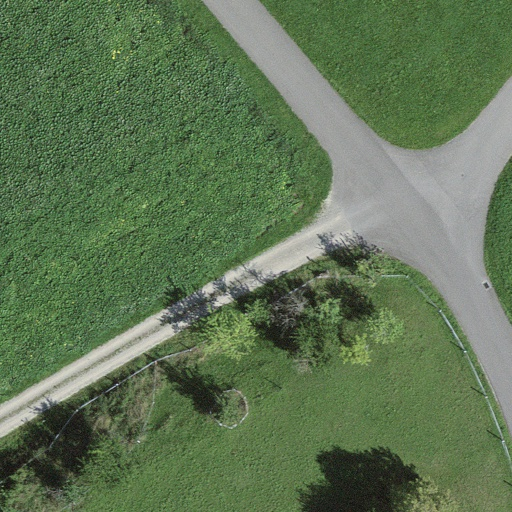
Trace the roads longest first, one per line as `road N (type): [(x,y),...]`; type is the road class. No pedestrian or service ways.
road 1 (track): [(405,188),(0,435)]
road 2 (unclassified): [(247,0),(431,222)]
road 3 (unclassified): [(511,356),(431,222)]
road 4 (unclassified): [(431,222),(511,125)]
